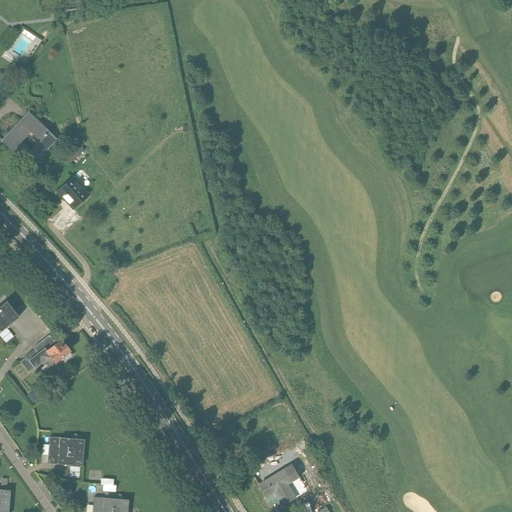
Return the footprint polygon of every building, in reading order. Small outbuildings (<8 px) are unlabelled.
[(31,168),(57,140),(27,114),(10,133),(13,136),(9,140),(6,144),(31,168)] [(69,163),(84,150),(80,145),(65,159),(69,163)] [(68,204),(72,209),(89,194),(74,176),(59,190),(70,201),(68,204)] [(17,317),(15,315),(6,303),(6,302),(0,306),(0,332),(18,318),(18,317),(17,317)] [(6,329),(0,333),(0,336),(5,344),(13,337),(6,329)] [(25,358),(20,362),(29,373),(49,357),(54,363),(61,357),(65,361),(71,356),(68,352),(69,352),(60,341),(56,344),(49,335),(33,348),(34,350),(36,352),(38,353),(28,362),(25,358)] [(33,392),(27,397),(33,404),(39,399),(33,392)] [(47,464),(82,467),(84,440),(49,437),(49,438),(50,438),(49,446),(48,446),(49,447),(48,455),(48,454),(48,455),(48,463),(47,463),(47,464)] [(292,466),(259,486),(266,497),(275,492),(283,506),(295,497),(287,484),(291,481),(298,477),(292,466)] [(80,480),(81,468),(69,467),(68,479),(80,480)] [(101,485),(103,485),(103,492),(115,492),(115,486),(113,486),(113,480),(101,479),(101,485)] [(10,491),(0,490),(0,511),(7,511),(7,509),(8,509),(8,508),(7,508),(8,500),(9,500),(8,499),(9,491),(10,491)] [(126,511),(128,501),(93,497),(93,498),(94,498),(93,506),(93,507),(92,511),(126,511)]
